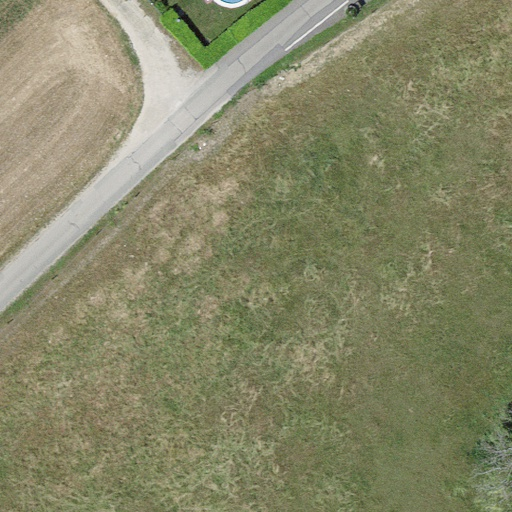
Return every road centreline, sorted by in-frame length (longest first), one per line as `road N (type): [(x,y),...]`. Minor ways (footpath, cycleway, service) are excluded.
road 1 (residential): [(321,0),(191,109),(0,293)]
road 2 (track): [(191,109),(153,35),(122,0)]
